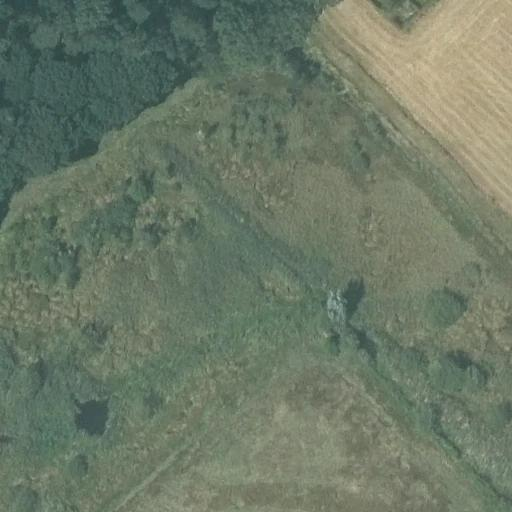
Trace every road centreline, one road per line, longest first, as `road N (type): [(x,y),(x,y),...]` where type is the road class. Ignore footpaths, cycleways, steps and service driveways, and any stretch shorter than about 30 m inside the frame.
road 1 (track): [(122,511),(309,350),(465,511)]
road 2 (track): [(511,246),(319,41)]
